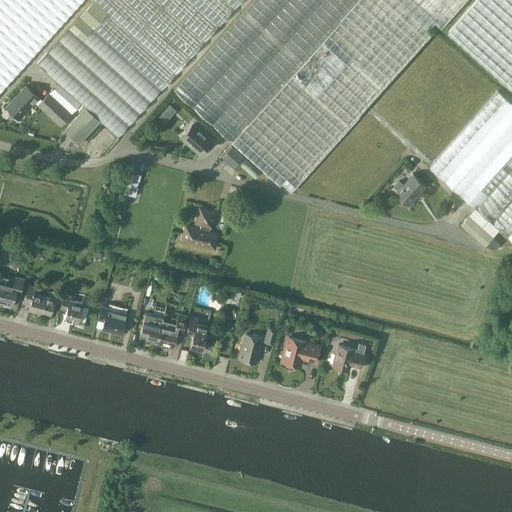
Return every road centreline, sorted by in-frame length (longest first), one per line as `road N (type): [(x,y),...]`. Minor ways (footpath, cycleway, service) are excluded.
road 1 (tertiary): [(511,456),(0,324)]
road 2 (unclassified): [(476,246),(132,151),(85,164),(0,146)]
